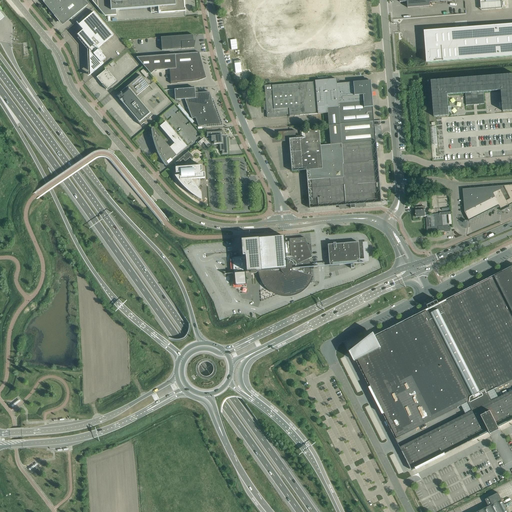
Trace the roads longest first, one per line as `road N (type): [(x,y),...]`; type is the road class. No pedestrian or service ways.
road 1 (trunk): [(313,511),(0,71)]
road 2 (trunk): [(0,90),(299,511)]
road 3 (tertiary): [(282,225),(213,225),(174,206),(71,86),(59,56),(14,0)]
road 4 (trunk): [(202,343),(168,263),(0,54)]
road 5 (unclassified): [(410,511),(329,348),(421,297)]
road 6 (trunk): [(0,92),(104,287),(148,330)]
road 7 (unclassified): [(282,225),(280,200),(235,103),(209,0)]
road 8 (tertiary): [(176,375),(99,420),(0,433)]
road 9 (secondary): [(411,265),(258,336)]
road 10 (unclassified): [(396,158),(383,0)]
road 11 (tertiary): [(0,447),(101,432),(144,411)]
road 12 (secondary): [(251,354),(376,291)]
road 13 (trunk): [(338,511),(298,440),(258,403)]
